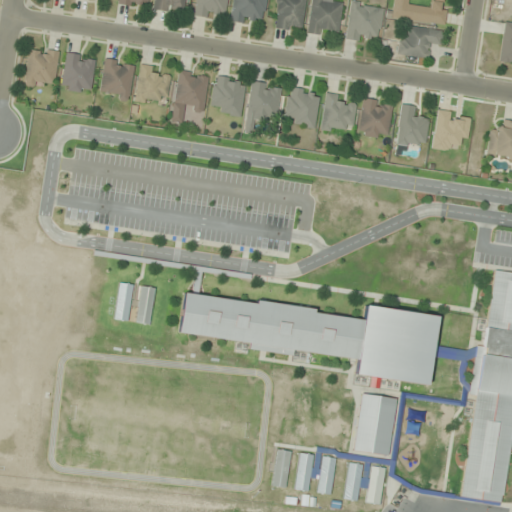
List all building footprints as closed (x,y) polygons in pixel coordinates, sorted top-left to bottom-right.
[(115,0),(115,5),(136,8),(137,0),(147,0),(149,0),(148,0),(115,0)] [(184,14),(185,0),(154,0),(153,10),(184,14)] [(195,0),(193,15),(214,19),(215,11),(225,13),(227,0),(195,0)] [(232,0),(229,22),(251,25),(252,16),(265,17),(266,0),(232,0)] [(277,0),(273,28),(302,32),(306,0),(277,0)] [(311,0),(306,32),(338,37),(343,5),(333,3),(333,0),(311,0)] [(390,0),(389,18),(444,25),(446,0),(428,0),(428,6),(410,4),(410,0),(390,0)] [(380,35),(384,6),(350,1),(345,39),(367,42),(369,33),(380,35)] [(498,63),(511,64),(511,22),(504,22),(498,63)] [(397,55),(426,59),(428,48),(438,49),(441,31),(402,25),(397,55)] [(53,90),(60,52),(29,46),(23,84),(53,90)] [(87,56),(67,52),(59,88),(89,95),(95,64),(85,62),(87,56)] [(134,63),(103,59),(99,96),(130,100),(134,63)] [(168,103),(167,76),(151,77),(151,65),(137,65),(138,104),(168,103)] [(209,74),(178,70),(170,121),(180,123),(182,112),(203,115),(209,74)] [(246,82),(215,76),(210,105),(219,107),(218,113),(239,117),(246,82)] [(279,85),(248,83),(246,132),(253,133),(254,120),(278,121),(279,85)] [(319,92),(289,88),(284,123),(314,128),(319,92)] [(320,130),(352,134),(355,106),(335,104),(336,95),(325,93),(320,130)] [(387,139),(392,104),(363,100),(358,135),(387,139)] [(424,148),(428,119),(417,117),(419,107),(400,105),(395,144),(424,148)] [(511,122),(501,120),(499,131),(491,129),(487,155),(511,159),(511,122)] [(462,497),(502,502),(511,414),(511,273),(493,271),(484,348),(475,347),(470,396),(473,396),(462,497)] [(435,316),(364,307),(363,317),(183,295),(178,333),(250,342),(249,347),(355,360),(353,376),(426,385),(435,316)] [(394,398),(359,394),(351,451),(387,456),(394,398)]
